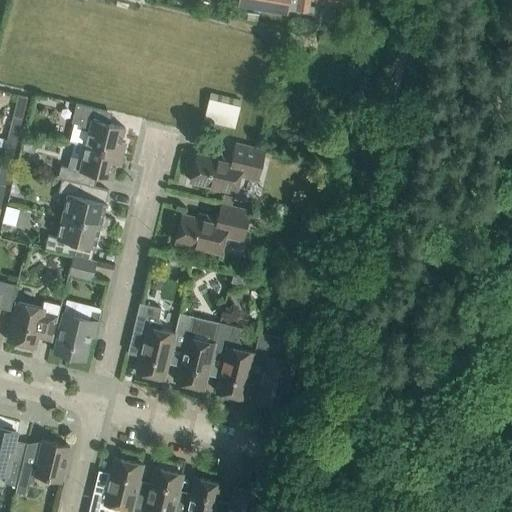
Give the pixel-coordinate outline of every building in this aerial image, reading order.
[(239,0),(239,5),(286,13),(287,9),(313,13),(315,6),(308,5),(308,0),(342,0),(343,0),(239,0)] [(240,100),(211,93),(204,119),(233,126),(240,100)] [(18,94),(12,117),(21,119),(27,96),(18,94)] [(71,122),(72,123),(68,140),(85,145),(123,154),(126,142),(121,141),(124,127),(104,122),(107,110),(76,103),(71,122)] [(7,139),(15,141),(21,119),(12,117),(7,139)] [(7,139),(1,161),(10,163),(15,141),(7,139)] [(240,175),(250,178),(258,180),(259,174),(264,157),(270,159),(272,152),(235,143),(231,157),(226,156),(225,160),(196,153),(190,181),(236,192),(240,175)] [(61,178),(88,185),(91,173),(112,178),(115,165),(120,166),(123,154),(85,145),(81,159),(70,156),(68,167),(60,165),(57,177),(61,178)] [(1,161),(0,165),(0,184),(5,185),(10,163),(1,161)] [(15,170),(9,196),(23,199),(25,191),(19,190),(23,172),(15,170)] [(62,215),(108,227),(111,218),(103,216),(106,203),(105,202),(108,190),(88,185),(61,178),(58,192),(67,194),(62,215)] [(175,241),(220,253),(223,241),(225,236),(243,240),(250,211),(220,203),(216,218),(211,217),(210,221),(181,214),(175,241)] [(48,235),(46,241),(44,248),(73,255),(95,261),(95,260),(91,259),(94,247),(95,247),(99,234),(106,236),(108,227),(62,215),(57,237),(48,235)] [(95,261),(73,255),(68,273),(91,278),(95,261)] [(0,307),(10,310),(16,284),(0,280),(0,307)] [(16,301),(6,340),(34,346),(35,345),(34,345),(37,334),(53,338),(61,305),(43,301),(41,307),(16,301)] [(158,318),(161,308),(139,302),(132,333),(144,336),(136,371),(163,378),(172,342),(175,332),(174,332),(160,329),(161,323),(158,318)] [(94,336),(97,322),(99,323),(102,312),(91,309),(88,319),(63,313),(53,351),(84,359),(90,336),(94,336)] [(219,322),(200,317),(179,312),(174,332),(175,332),(172,342),(184,345),(176,381),(203,388),(212,352),(219,322)] [(254,352),(239,348),(241,343),(238,338),(240,327),(219,322),(212,352),(224,355),(215,391),(243,398),(252,362),(254,352)] [(279,341),(280,337),(259,332),(254,352),(252,362),(264,365),(255,401),(283,407),(294,362),(296,351),(292,344),(279,341)] [(3,482),(16,486),(22,462),(10,459),(17,433),(0,428),(0,473),(5,475),(3,482)] [(16,486),(15,492),(23,494),(26,485),(33,480),(34,475),(60,481),(69,445),(42,439),(41,440),(39,448),(26,445),(22,462),(16,486)] [(106,492),(93,489),(87,511),(113,511),(115,511),(116,506),(131,509),(134,499),(142,463),(115,457),(106,492)] [(172,511),(174,509),(173,509),(182,473),(155,466),(146,502),(134,499),(131,509),(130,511),(172,511)] [(214,511),(222,483),(194,476),(185,511),(174,509),(172,511),(214,511)] [(257,511),(257,510),(262,493),(234,486),(227,511),(257,511)]
